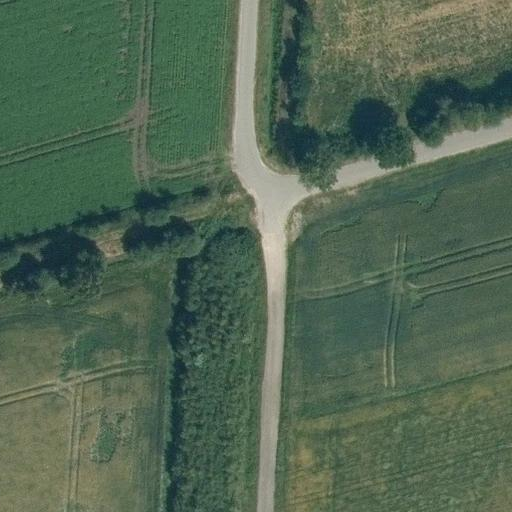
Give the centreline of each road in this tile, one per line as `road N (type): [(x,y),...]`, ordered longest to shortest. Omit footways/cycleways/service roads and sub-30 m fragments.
road 1 (track): [(280,194),(263,511)]
road 2 (track): [(0,274),(280,194)]
road 3 (track): [(280,194),(511,127)]
road 4 (track): [(280,194),(292,0)]
